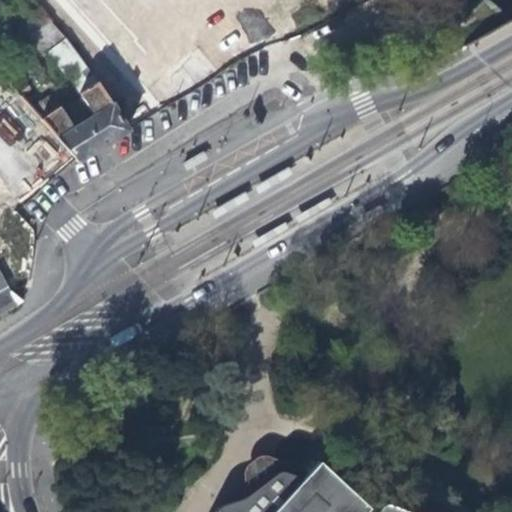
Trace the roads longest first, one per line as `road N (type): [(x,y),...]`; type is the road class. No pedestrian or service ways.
road 1 (secondary): [(144,317),(388,188),(511,100)]
road 2 (residential): [(99,256),(61,217),(70,203),(274,73),(289,75),(322,123)]
road 3 (secondary): [(322,123),(99,256)]
road 4 (secondary): [(511,41),(426,87),(322,123)]
road 5 (secondary): [(99,256),(66,297),(0,351)]
